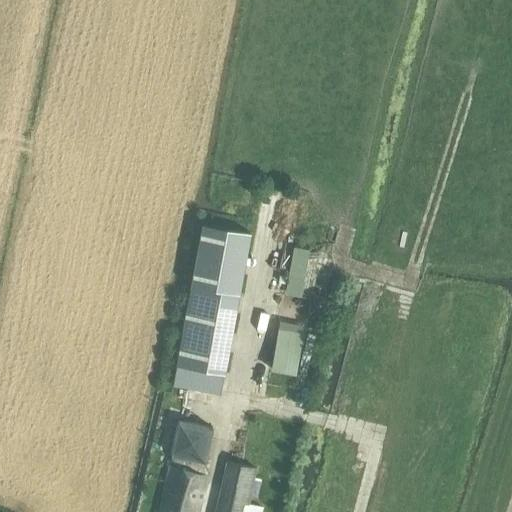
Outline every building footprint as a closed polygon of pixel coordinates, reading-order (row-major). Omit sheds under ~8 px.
[(250,234),(203,225),(178,364),(225,372),(250,234)] [(335,277),(329,295),(337,298),(344,280),(335,277)] [(272,368),(296,373),(304,332),(279,328),(272,368)] [(261,511),(263,504),(248,500),(256,465),(225,459),(214,511),(261,511)] [(199,511),(209,474),(172,466),(161,511),(199,511)]
